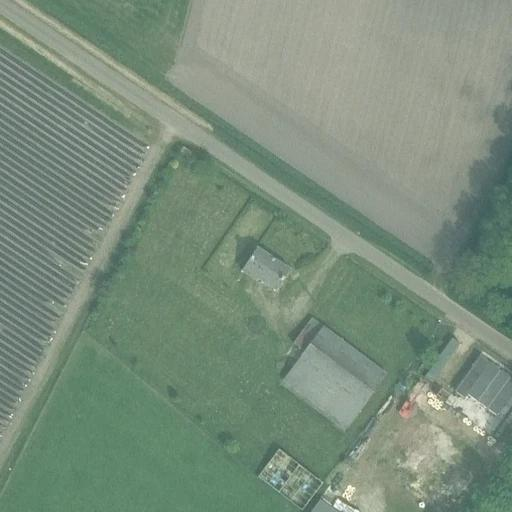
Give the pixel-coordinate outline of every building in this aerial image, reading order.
[(179,154),(188,160),(192,154),(183,149),(179,154)] [(256,249),(242,271),(256,281),(258,279),(276,291),(289,271),(256,249)] [(312,319),(300,335),(293,345),(304,353),(283,381),(348,429),(387,375),(312,319)] [(511,396),(511,380),(481,359),(456,393),(466,400),(468,398),(496,418),(511,396)] [(401,415),(387,430),(374,446),(412,478),(415,474),(452,505),(475,478),(415,428),(401,415)] [(258,478),(302,511),(323,485),(279,451),(258,478)]
